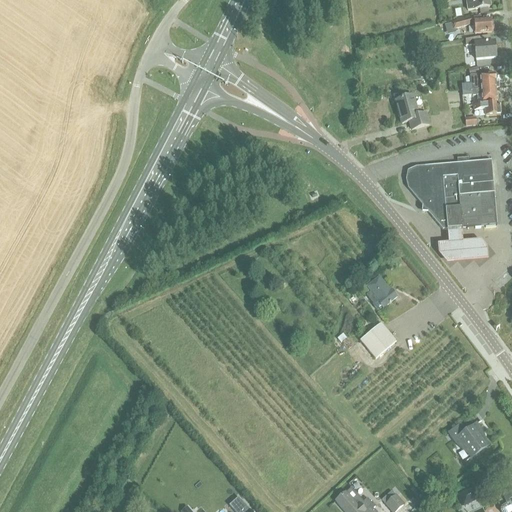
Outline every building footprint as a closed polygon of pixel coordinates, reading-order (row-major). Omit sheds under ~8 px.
[(465,0),(467,12),(480,10),(488,9),(490,9),(488,0),(465,0)] [(480,18),(473,19),(452,25),(453,31),(473,25),(474,35),(492,33),(491,32),(493,31),(492,27),(491,26),(490,20),(480,21),(480,18)] [(478,39),(464,41),(465,48),(474,47),(475,61),(496,59),(494,43),(490,44),(489,37),(478,39)] [(480,77),(472,78),(473,86),(473,91),(481,90),(495,89),(495,84),(497,82),(496,78),(494,76),(480,77)] [(481,90),(462,92),(463,98),(472,97),(473,98),(481,97),(482,103),(496,102),(498,100),(498,96),(496,95),(495,89),(481,90)] [(419,117),(413,97),(396,102),(403,125),(410,122),(413,131),(429,126),(426,115),(419,117)] [(499,108),(499,104),(473,106),(474,113),(484,112),(485,117),(499,116),(501,114),(500,108),(499,108)] [(478,125),(477,117),(464,118),(465,126),(478,125)] [(408,173),(406,182),(408,190),(424,209),(423,212),(428,213),(443,231),(447,231),(461,230),(497,226),(492,168),(491,162),(469,164),(468,160),(459,160),(459,165),(448,166),(425,168),(416,169),(408,173)] [(448,246),(438,247),(439,256),(446,266),(488,262),(487,251),(482,243),(462,245),(461,230),(447,231),(448,246)] [(366,298),(372,306),(372,308),(376,313),(377,313),(381,309),(382,310),(397,298),(392,291),(391,292),(380,278),(367,289),(371,294),(366,298)] [(381,322),(368,332),(360,339),(375,358),(383,351),(396,341),(381,322)] [(343,334),(337,339),(344,346),(344,345),(345,346),(349,343),(345,339),(346,338),(343,334)] [(472,458),(487,447),(482,440),(483,439),(480,434),(481,433),(475,426),(465,434),(460,427),(449,434),(455,442),(456,441),(461,448),(463,446),(472,458)] [(474,488),(458,495),(464,507),(479,500),(474,488)] [(363,502),(352,489),(336,502),(344,511),(375,511),(373,509),(375,507),(367,499),(363,502)] [(511,511),(511,491),(503,497),(507,504),(503,506),(501,508),(500,510),(501,511),(500,511),(511,511)] [(392,492),(387,496),(382,500),(392,511),(395,511),(403,505),(392,492)] [(250,511),(239,498),(229,506),(234,511),(250,511)]
